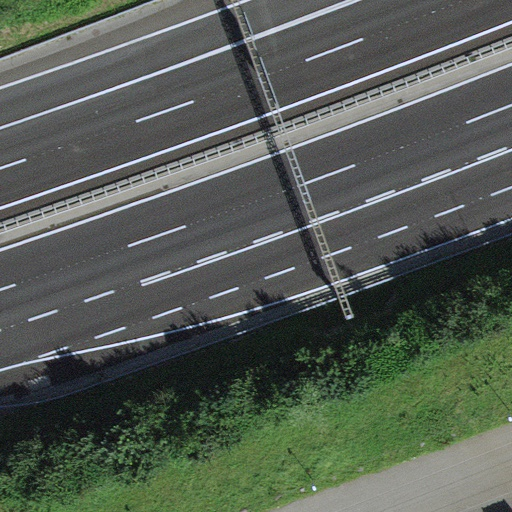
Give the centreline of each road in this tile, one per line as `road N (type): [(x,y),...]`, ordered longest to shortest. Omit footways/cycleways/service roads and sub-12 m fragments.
road 1 (motorway): [(0,289),(511,104)]
road 2 (motorway): [(463,0),(193,101)]
road 3 (motorway): [(392,0),(193,101)]
road 4 (motorway): [(193,101),(0,167)]
road 5 (unknown): [(511,454),(364,511)]
